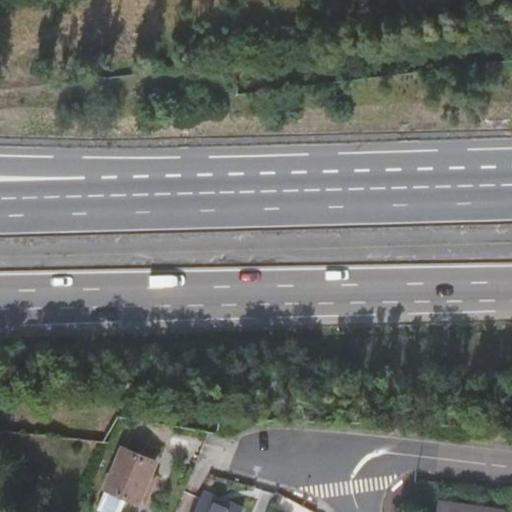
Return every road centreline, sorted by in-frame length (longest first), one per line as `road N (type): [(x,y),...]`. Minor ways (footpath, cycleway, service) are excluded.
road 1 (trunk): [(0,290),(511,278)]
road 2 (trunk): [(511,185),(91,196)]
road 3 (residential): [(511,466),(365,451),(339,463),(337,489),(355,511)]
